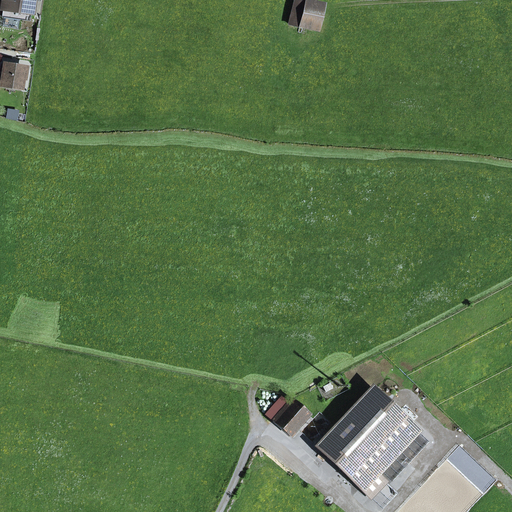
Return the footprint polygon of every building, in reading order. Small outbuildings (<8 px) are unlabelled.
[(29,21),(30,12),(31,12),(33,0),(40,1),(39,0),(3,0),(3,8),(1,17),(3,17),(19,19),(29,21)] [(293,11),(289,24),(316,31),(322,6),(324,6),(324,4),(307,0),(305,0),(302,13),(293,11)] [(295,0),(293,11),(302,13),(305,0),(295,0)] [(2,27),(18,29),(19,19),(3,17),(2,27)] [(20,87),(21,78),(24,79),(26,69),(23,68),(23,65),(15,64),(14,67),(1,65),(1,71),(4,71),(2,84),(20,87)] [(322,387),(325,392),(332,389),(329,383),(322,387)] [(375,473),(416,429),(374,390),(319,449),(371,498),(385,482),(375,473)] [(311,415),(293,399),(288,404),(273,422),(289,436),(290,435),(288,433),(308,414),(310,416),(311,415)] [(268,417),(273,422),(288,404),(283,400),(268,417)]
